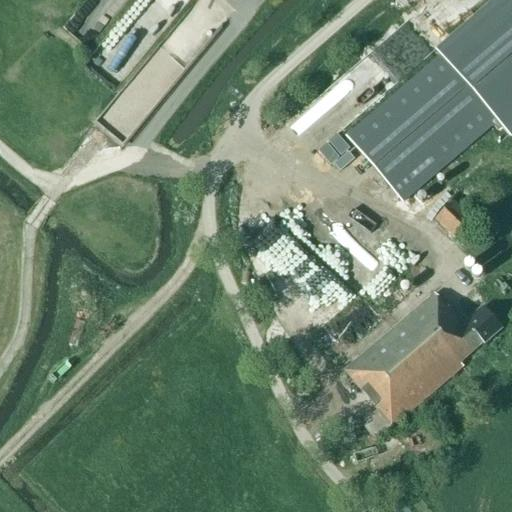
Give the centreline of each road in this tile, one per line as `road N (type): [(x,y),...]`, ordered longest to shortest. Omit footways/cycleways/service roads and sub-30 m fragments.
road 1 (unclassified): [(364,510),(291,416),(219,264),(207,213),(211,178),(238,117),(362,0)]
road 2 (track): [(126,158),(51,187),(0,144)]
